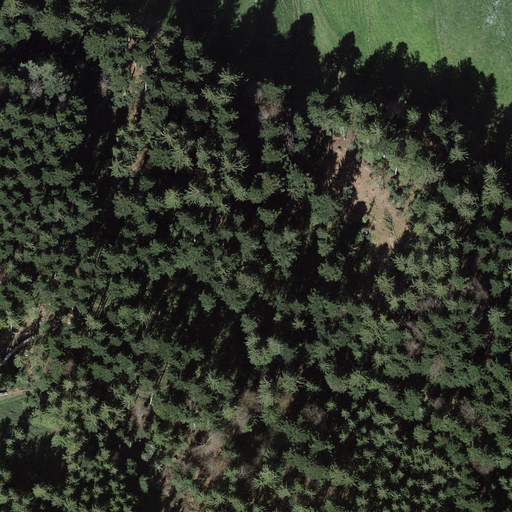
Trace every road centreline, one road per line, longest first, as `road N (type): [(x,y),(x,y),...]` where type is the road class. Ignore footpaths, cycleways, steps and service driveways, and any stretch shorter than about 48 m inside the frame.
road 1 (track): [(374,511),(372,489),(277,338),(180,145),(186,91),(219,30),(223,0)]
road 2 (track): [(0,398),(93,384),(155,395),(211,422),(296,511)]
